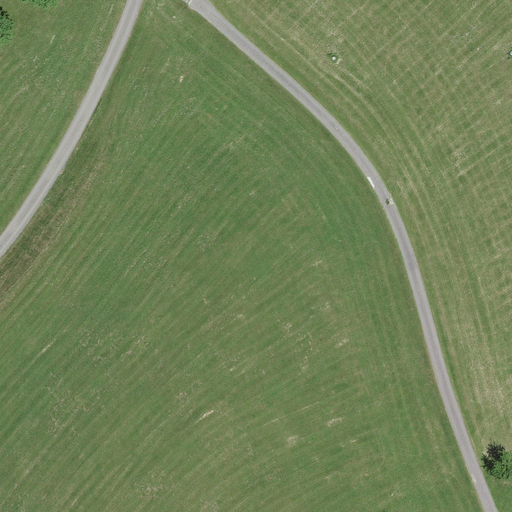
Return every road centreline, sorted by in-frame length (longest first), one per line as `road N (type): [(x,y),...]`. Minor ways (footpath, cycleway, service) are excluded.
road 1 (residential): [(491,511),(382,190),(296,89),(197,0)]
road 2 (residential): [(0,248),(78,125),(136,0)]
